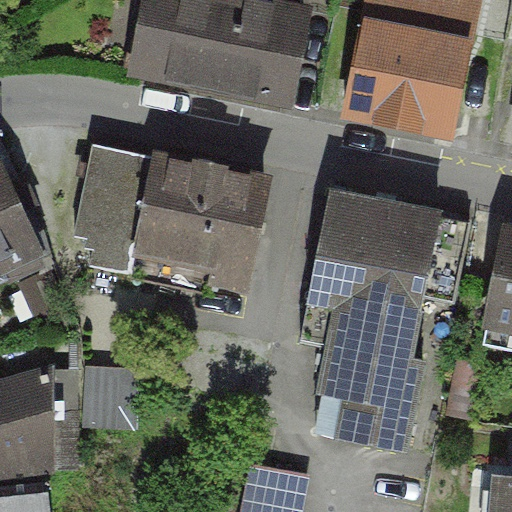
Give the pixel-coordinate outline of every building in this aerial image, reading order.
[(152,0),(138,70),(288,101),(307,11),(279,5),(280,0),(152,0)] [(477,0),(372,0),(350,113),(451,133),(477,0)] [(267,180),(96,143),(76,236),(89,239),(87,248),(97,250),(93,266),(210,291),(213,277),(245,284),(267,180)] [(0,168),(0,310),(1,310),(0,306),(0,282),(44,263),(0,168)] [(456,303),(472,222),(463,220),(459,215),(439,211),(436,215),(425,213),(426,208),(406,203),(400,208),(331,194),(302,340),(333,347),(325,391),(349,396),(341,435),(406,448),(424,360),(411,357),(423,297),(456,303)] [(511,324),(511,231),(510,231),(492,320),(511,324)] [(140,369),(91,366),(88,425),(137,428),(140,369)] [(53,371),(0,385),(0,511),(49,511),(45,470),(80,469),(79,370),(53,371)] [(245,511),(302,511),(310,476),(256,464),(245,511)] [(511,511),(511,480),(502,479),(499,511),(511,511)]
